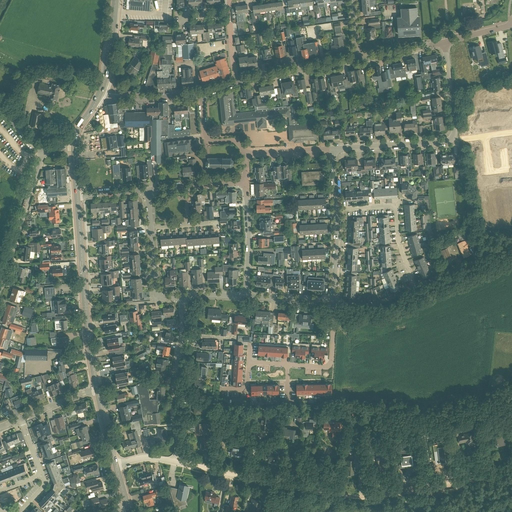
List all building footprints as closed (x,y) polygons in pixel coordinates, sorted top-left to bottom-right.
[(130,0),(130,10),(132,10),(143,11),(145,11),(149,11),(150,2),(150,0),(130,0)] [(289,7),(286,8),(287,16),(290,15),(289,12),(292,12),(292,11),(295,10),(296,15),(293,0),(292,0),(288,1),(289,7)] [(299,0),(293,0),(296,15),(299,15),(298,12),(302,12),(299,0)] [(305,0),(299,0),(301,10),(307,9),(305,0)] [(253,13),(251,13),(252,22),(256,22),(255,16),(260,15),(260,12),(259,5),(252,6),(253,13)] [(241,6),(235,6),(236,13),(240,13),(240,16),(237,17),(237,22),(243,21),(241,6)] [(370,7),(362,7),(363,14),(370,13),(370,15),(380,14),(380,11),(374,12),(373,10),(370,10),(370,7)] [(399,34),(419,33),(418,18),(416,19),(416,16),(416,9),(402,9),(402,17),(403,17),(403,19),(398,20),(399,34)] [(155,22),(154,28),(159,28),(159,32),(167,32),(168,25),(159,24),(159,22),(155,22)] [(130,24),(130,29),(134,29),(134,30),(138,31),(138,33),(146,34),(146,29),(143,29),(144,25),(139,25),(139,24),(130,24)] [(203,24),(196,25),(197,33),(203,33),(203,42),(206,42),(206,32),(203,33),(203,24)] [(208,32),(206,32),(207,42),(210,41),(209,35),(209,32),(212,32),(213,35),(215,35),(214,24),(208,24),(208,32)] [(335,45),(331,46),(332,51),(336,51),(343,50),(342,40),(343,40),(342,37),(341,35),(342,35),(341,31),(340,27),(340,24),(334,24),(334,28),(336,38),(334,38),(335,45)] [(190,34),(188,34),(188,44),(192,43),(191,34),(197,33),(196,25),(190,25),(190,34)] [(385,30),(384,30),(385,37),(392,37),(392,36),(394,36),(394,32),(391,32),(391,30),(390,30),(390,27),(385,28),(385,30)] [(374,28),(366,29),(368,39),(374,38),(373,31),(374,31),(374,28)] [(300,31),(295,32),(298,50),(301,50),(303,58),(308,57),(309,59),(313,58),(313,55),(318,54),(317,44),(318,44),(318,41),(306,44),(305,36),(301,37),(300,31)] [(182,34),(176,35),(176,45),(176,62),(183,62),(183,59),(194,58),(193,44),(185,44),(185,35),(182,35),(182,34)] [(129,38),(129,46),(142,47),(143,40),(148,41),(148,38),(154,38),(154,36),(147,35),(141,35),(140,36),(134,35),(134,38),(129,38)] [(488,43),(491,55),(491,54),(491,52),(497,51),(499,59),(497,59),(498,60),(498,59),(499,64),(507,62),(506,62),(505,58),(506,58),(506,57),(504,57),(501,43),(497,44),(496,41),(491,42),(488,43)] [(277,47),(275,47),(277,57),(281,56),(281,57),(284,56),(283,51),(284,51),(283,49),(283,50),(282,46),(281,43),(276,44),(277,47)] [(159,54),(157,63),(158,63),(158,66),(159,66),(159,60),(166,60),(171,60),(171,64),(174,64),(173,60),(172,60),(172,44),(160,44),(160,54),(159,54)] [(476,46),(470,48),(472,57),(474,56),(475,59),(477,58),(478,62),(484,61),(485,66),(489,65),(487,58),(483,59),(481,53),(479,47),(477,48),(476,46)] [(153,63),(145,86),(148,88),(158,87),(157,79),(158,79),(157,71),(158,71),(158,66),(158,63),(157,63),(159,54),(159,51),(151,49),(149,62),(153,63)] [(267,49),(262,50),(263,54),(262,54),(264,59),(267,59),(267,60),(271,59),(270,53),(269,49),(267,49)] [(458,54),(453,55),(455,60),(456,70),(461,70),(461,65),(466,64),(463,51),(458,53),(458,54)] [(200,71),(197,72),(201,85),(216,80),(216,81),(231,77),(225,58),(227,57),(225,52),(213,56),(214,62),(209,63),(209,62),(204,63),(206,69),(200,71)] [(431,56),(429,56),(431,65),(431,67),(433,74),(433,76),(436,75),(438,75),(437,70),(436,71),(434,61),(437,61),(436,58),(437,58),(437,53),(431,54),(431,56)] [(423,57),(424,63),(425,63),(428,63),(428,65),(431,65),(429,56),(427,56),(427,55),(423,56),(423,57)] [(247,56),(239,58),(240,68),(249,66),(249,68),(257,66),(256,57),(248,58),(247,56)] [(130,63),(125,69),(134,76),(138,70),(143,63),(135,57),(130,63)] [(415,65),(414,59),(407,60),(409,72),(412,71),(416,70),(415,65)] [(158,71),(157,71),(158,79),(157,79),(158,87),(171,86),(169,68),(166,68),(166,60),(159,60),(159,66),(158,66),(158,71)] [(171,60),(166,60),(166,68),(169,68),(171,86),(176,86),(174,64),(171,64),(171,60)] [(389,69),(385,70),(388,83),(391,82),(390,78),(391,78),(401,76),(401,77),(406,76),(405,67),(402,67),(401,63),(398,63),(392,64),(393,66),(388,67),(389,69)] [(373,67),(371,67),(373,79),(378,78),(380,89),(388,87),(385,73),(381,74),(379,66),(376,66),(373,66),(373,67)] [(192,68),(181,69),(182,77),(182,85),(193,85),(193,77),(192,77),(192,68)] [(360,69),(359,69),(358,69),(355,69),(355,70),(354,70),(356,81),(362,80),(363,86),(366,85),(364,76),(361,76),(360,69)] [(356,81),(354,70),(348,72),(349,78),(346,79),(347,81),(346,81),(348,87),(348,88),(351,87),(351,85),(353,84),(352,81),(356,81)] [(35,71),(33,78),(40,80),(42,73),(35,71)] [(339,75),(336,76),(338,86),(339,89),(342,88),(348,87),(346,81),(344,81),(343,79),(342,75),(341,74),(339,74),(339,75)] [(436,75),(433,76),(433,74),(430,75),(431,79),(432,79),(433,83),(431,83),(431,87),(433,87),(434,91),(434,94),(438,93),(438,90),(440,90),(440,86),(439,77),(436,78),(436,75)] [(338,86),(336,76),(335,75),(332,76),(332,77),(331,77),(332,84),(329,84),(331,96),(337,95),(335,86),(338,86)] [(317,78),(311,79),(313,91),(319,90),(317,79),(317,78)] [(324,78),(317,79),(319,90),(325,89),(324,78)] [(304,79),(298,80),(299,89),(303,88),(304,96),(306,95),(308,105),(312,104),(310,92),(306,93),(304,79)] [(293,81),(287,82),(289,93),(292,93),(293,97),(298,96),(297,88),(294,88),(293,81)] [(283,90),(280,91),(281,98),(286,97),(286,94),(289,93),(287,82),(281,83),(283,90)] [(40,83),(37,94),(50,97),(49,99),(57,100),(59,92),(59,89),(60,85),(52,84),(52,86),(40,83)] [(273,85),(266,86),(268,97),(268,99),(271,96),(271,93),(275,93),(273,85)] [(266,86),(258,88),(260,95),(264,95),(265,98),(268,97),(266,86)] [(250,87),(240,89),(241,99),(248,98),(250,105),(256,104),(255,98),(252,99),(250,87)] [(226,92),(219,93),(222,123),(223,126),(234,125),(233,123),(242,122),(242,124),(248,123),(248,121),(256,120),(257,129),(267,128),(266,119),(275,119),(275,117),(289,117),(289,126),(302,125),(302,122),(299,122),(299,120),(298,105),(290,105),(290,106),(287,106),(255,109),(255,111),(235,113),(233,92),(229,92),(226,92)] [(480,105),(478,105),(479,112),(481,112),(482,121),(499,118),(499,116),(508,115),(506,101),(504,102),(503,93),(478,96),(480,105)] [(258,95),(255,96),(255,98),(256,104),(257,109),(269,107),(268,102),(260,103),(259,97),(258,97),(258,95)] [(159,107),(159,115),(159,119),(161,119),(161,125),(168,125),(168,119),(163,119),(163,115),(168,115),(168,102),(159,102),(159,107)] [(118,103),(107,105),(108,114),(109,114),(110,123),(120,122),(120,127),(145,126),(145,133),(145,141),(151,141),(151,137),(151,115),(147,115),(147,113),(126,113),(125,109),(119,109),(118,103)] [(430,110),(423,111),(423,115),(431,114),(430,111),(433,111),(442,110),(441,104),(433,105),(429,105),(429,109),(430,109),(430,110)] [(168,138),(168,125),(161,125),(161,119),(159,119),(159,115),(159,107),(147,108),(147,113),(147,115),(153,115),(153,138),(151,138),(151,155),(156,154),(157,163),(163,162),(163,158),(162,158),(162,157),(161,157),(161,154),(161,138),(168,138)] [(32,112),(30,126),(40,128),(43,114),(32,112)] [(397,119),(389,119),(390,132),(400,131),(399,122),(402,121),(401,113),(396,113),(397,119)] [(351,126),(344,126),(345,135),(354,134),(354,129),(357,129),(356,121),(350,122),(351,126)] [(367,127),(359,128),(360,136),(370,136),(370,132),(372,132),(371,121),(366,121),(367,127)] [(413,122),(404,123),(405,131),(414,130),(414,126),(417,126),(416,121),(413,121),(413,122)] [(443,123),(435,124),(432,124),(433,131),(444,129),(443,123)] [(317,139),(316,124),(302,125),(289,126),(289,129),(289,133),(289,134),(290,141),(294,141),(294,143),(303,142),(304,142),(304,140),(317,139)] [(381,126),(374,127),(375,134),(376,134),(376,135),(379,135),(379,134),(384,134),(384,130),(387,129),(387,124),(381,124),(381,126)] [(338,129),(331,130),(332,138),(339,138),(338,129)] [(331,130),(323,130),(324,139),(332,138),(331,130)] [(123,135),(117,136),(117,139),(119,147),(121,147),(121,156),(125,156),(125,147),(123,139),(123,135)] [(105,138),(102,138),(103,149),(107,148),(107,149),(118,147),(116,136),(105,137),(105,138)] [(191,139),(165,142),(166,156),(168,156),(172,156),(172,155),(185,153),(185,155),(187,154),(187,153),(193,152),(192,148),(193,148),(192,144),(191,139)] [(434,154),(427,154),(428,164),(429,164),(433,164),(434,177),(439,177),(439,175),(438,167),(435,167),(434,154)] [(400,156),(401,166),(406,166),(406,169),(407,169),(408,174),(412,173),(411,169),(411,159),(408,160),(407,155),(404,156),(400,156)] [(421,155),(414,155),(414,165),(422,164),(421,155)] [(206,161),(206,164),(207,164),(207,167),(222,167),(222,168),(222,171),(222,172),(223,171),(226,171),(227,172),(226,171),(226,168),(227,168),(227,167),(230,167),(231,168),(231,167),(233,165),(234,165),(234,164),(233,164),(233,161),(234,161),(234,160),(233,161),(231,159),(231,158),(231,157),(230,158),(227,158),(227,157),(226,157),(226,158),(223,158),(223,157),(222,157),(222,158),(207,158),(207,161),(206,161)] [(394,158),(388,159),(388,169),(394,169),(394,173),(398,173),(397,165),(398,165),(397,163),(397,162),(394,162),(394,158)] [(183,170),(179,171),(180,176),(183,175),(183,176),(194,175),(194,168),(195,168),(195,163),(196,163),(195,159),(189,160),(190,163),(191,163),(191,167),(188,167),(188,166),(183,166),(183,168),(183,170)] [(388,169),(388,159),(382,159),(382,163),(379,164),(379,168),(380,174),(384,174),(383,169),(388,169)] [(345,168),(341,168),(342,173),(348,173),(348,171),(351,171),(351,160),(344,161),(345,168)] [(357,160),(351,160),(351,171),(352,174),(358,173),(358,174),(361,173),(361,168),(361,167),(358,168),(357,160)] [(370,170),(369,160),(364,161),(364,167),(361,168),(361,173),(361,174),(365,174),(365,173),(367,173),(367,170),(370,170)] [(375,160),(369,160),(370,170),(373,169),(373,172),(375,174),(376,174),(376,178),(380,178),(380,174),(379,168),(376,168),(375,160)] [(138,165),(136,166),(137,178),(139,177),(139,179),(142,178),(142,179),(142,181),(146,180),(146,179),(146,178),(149,178),(149,175),(152,175),(151,165),(150,161),(146,162),(147,164),(138,165)] [(302,171),(301,171),(302,185),(324,184),(324,170),(323,170),(323,163),(301,164),(302,171)] [(286,165),(280,166),(281,178),(287,177),(288,180),(291,180),(290,169),(287,169),(287,168),(286,165)] [(274,170),(270,171),(271,182),(275,181),(275,178),(281,178),(280,166),(273,166),(274,170)] [(129,167),(121,168),(122,179),(130,179),(129,167)] [(262,167),(255,167),(256,178),(257,182),(264,182),(264,178),(263,178),(262,167)] [(65,169),(45,170),(45,178),(66,177),(65,169)] [(66,177),(45,178),(45,180),(47,180),(47,188),(49,188),(51,188),(51,189),(62,188),(62,187),(66,186),(66,183),(67,182),(67,177),(66,177)] [(493,183),(480,184),(482,212),(485,212),(487,233),(511,230),(511,182),(501,183),(500,182),(493,182),(493,183)] [(275,183),(254,184),(254,195),(263,195),(263,194),(266,194),(267,197),(275,197),(276,197),(275,183)] [(408,183),(401,184),(402,194),(404,193),(406,194),(412,187),(408,183)] [(48,196),(38,196),(38,203),(45,202),(45,203),(58,202),(57,195),(67,194),(66,186),(62,187),(62,188),(51,189),(51,188),(49,188),(47,188),(48,196)] [(364,186),(362,186),(363,200),(369,200),(368,195),(371,195),(370,188),(368,188),(368,190),(364,190),(364,186)] [(412,187),(406,194),(407,195),(407,196),(407,198),(417,197),(416,190),(412,187)] [(228,191),(213,192),(213,198),(225,197),(226,197),(226,196),(236,196),(237,194),(235,192),(235,191),(234,191),(233,191),(233,190),(228,191)] [(119,201),(120,208),(123,207),(127,207),(137,206),(137,200),(132,200),(132,197),(129,197),(129,204),(123,204),(123,201),(119,201)] [(260,200),(256,200),(257,212),(271,211),(271,207),(264,207),(264,205),(272,204),(272,205),(282,205),(282,200),(275,200),(275,197),(267,197),(263,198),(263,200),(261,200),(260,200)] [(48,205),(38,205),(39,212),(48,212),(48,211),(49,211),(50,219),(52,218),(52,222),(60,222),(59,210),(56,210),(55,206),(49,207),(48,206),(48,205)] [(223,211),(220,211),(221,218),(229,218),(229,215),(236,215),(236,207),(228,208),(228,211),(223,211)] [(388,215),(378,215),(378,223),(388,222),(388,215)] [(349,220),(349,226),(359,226),(359,221),(362,221),(362,218),(354,217),(354,221),(349,220)] [(274,235),(273,225),(261,226),(261,228),(260,228),(261,232),(267,232),(267,235),(274,235)] [(101,229),(92,229),(93,239),(104,239),(104,232),(110,231),(110,226),(101,226),(101,229)] [(462,233),(458,235),(459,238),(460,241),(465,239),(468,238),(468,236),(471,235),(468,227),(464,229),(464,228),(460,229),(462,233)] [(127,228),(117,229),(117,233),(118,238),(121,238),(120,233),(127,232),(127,237),(130,237),(137,237),(137,230),(127,231),(127,228)] [(52,233),(46,233),(46,237),(52,237),(52,238),(61,237),(60,229),(52,230),(52,233)] [(230,237),(221,237),(221,241),(221,245),(224,245),(230,245),(230,250),(236,250),(237,250),(237,243),(230,243),(230,237)] [(348,237),(348,242),(353,242),(353,245),(360,245),(360,237),(358,237),(348,237)] [(264,238),(259,238),(259,247),(268,246),(268,239),(264,239),(264,238)] [(105,244),(99,245),(99,254),(109,254),(108,245),(114,245),(114,243),(114,240),(105,241),(105,244)] [(448,240),(439,244),(440,246),(441,249),(446,247),(446,248),(449,247),(450,246),(450,245),(455,243),(454,241),(449,243),(448,240)] [(465,241),(457,244),(463,257),(471,254),(467,246),(470,245),(469,242),(466,244),(465,241)] [(348,248),(347,253),(357,253),(358,248),(360,248),(360,245),(353,245),(353,248),(348,248)] [(294,246),(290,247),(290,252),(291,252),(291,250),(292,250),(294,250),(295,262),(300,261),(299,246),(294,246)] [(448,247),(440,251),(446,265),(450,263),(448,258),(451,256),(448,247)] [(230,255),(223,255),(223,258),(230,258),(230,261),(233,261),(233,256),(236,256),(236,250),(230,250),(230,255)] [(129,252),(122,253),(122,256),(128,256),(129,261),(131,261),(139,260),(139,254),(131,255),(129,255),(129,252)] [(258,258),(258,260),(258,263),(262,263),(263,264),(265,264),(266,264),(266,263),(270,263),(270,262),(274,262),(275,254),(265,253),(265,257),(258,256),(258,257),(258,258)] [(100,266),(100,268),(101,269),(110,269),(109,262),(111,262),(110,256),(104,256),(105,259),(100,260),(100,266)] [(423,257),(414,261),(416,265),(425,261),(423,257)] [(425,261),(416,265),(418,270),(427,266),(425,261)] [(427,266),(418,270),(420,274),(429,270),(427,266)] [(123,270),(121,270),(121,277),(131,276),(130,274),(140,273),(140,267),(129,268),(130,273),(125,273),(125,272),(124,272),(124,271),(123,271),(123,270)] [(215,272),(207,273),(208,282),(219,281),(219,275),(223,274),(222,267),(215,268),(215,272)] [(20,268),(18,275),(21,276),(19,281),(23,283),(25,277),(23,277),(25,271),(28,272),(29,269),(25,268),(25,269),(20,268)] [(44,278),(44,282),(44,283),(54,282),(54,277),(53,275),(62,275),(62,274),(63,274),(63,272),(62,271),(62,268),(56,269),(56,268),(53,268),(53,269),(51,269),(51,276),(51,277),(44,278)] [(201,269),(192,270),(193,283),(202,282),(201,269)] [(391,269),(382,273),(384,278),(394,274),(391,269)] [(171,277),(165,278),(166,286),(174,285),(174,279),(176,278),(176,270),(170,271),(171,277)] [(429,270),(420,274),(422,279),(427,277),(428,279),(432,278),(429,270)] [(109,274),(101,275),(102,285),(113,284),(112,277),(118,277),(118,271),(109,271),(109,274)] [(187,272),(178,273),(179,285),(187,284),(187,277),(187,272)] [(273,275),(272,284),(275,284),(275,287),(278,287),(278,288),(281,289),(281,288),(282,288),(283,278),(283,274),(275,274),(275,272),(273,272),(273,275)] [(256,281),(255,285),(256,285),(257,286),(259,287),(260,286),(263,286),(264,273),(262,273),(261,275),(257,275),(257,282),(256,281)] [(264,273),(263,286),(263,287),(266,287),(267,286),(269,287),(269,284),(272,284),(273,275),(268,274),(268,277),(264,277),(264,273)] [(394,274),(384,278),(386,283),(396,279),(394,274)] [(227,277),(224,277),(224,282),(227,282),(227,281),(229,281),(229,287),(229,290),(233,290),(233,285),(236,285),(236,277),(229,277),(227,277)] [(308,277),(307,288),(309,288),(309,290),(313,290),(313,289),(315,289),(316,278),(308,277)] [(316,278),(315,289),(318,289),(318,290),(322,291),(322,289),(323,289),(324,278),(316,278)] [(396,279),(386,283),(388,287),(398,283),(396,279)] [(388,287),(385,289),(389,296),(395,294),(401,291),(400,288),(398,283),(388,287)] [(110,290),(102,290),(103,300),(119,299),(119,295),(115,295),(115,294),(120,294),(119,286),(110,287),(110,290)] [(54,287),(47,287),(45,288),(45,298),(46,298),(52,298),(52,297),(55,297),(54,287)] [(14,288),(10,299),(19,302),(21,295),(24,296),(25,292),(14,288)] [(345,291),(345,297),(351,297),(351,301),(358,301),(358,292),(356,292),(345,291)] [(15,317),(17,308),(8,305),(7,308),(6,307),(5,310),(6,311),(5,314),(15,317)] [(52,312),(47,313),(47,317),(55,316),(55,313),(58,313),(58,312),(65,312),(65,306),(54,307),(54,310),(51,310),(52,312)] [(24,307),(22,313),(31,316),(31,315),(33,310),(24,307)] [(171,316),(171,314),(173,314),(173,313),(174,313),(174,310),(173,310),(173,308),(163,309),(163,312),(161,312),(152,313),(152,318),(167,317),(171,316)] [(208,309),(207,319),(212,319),(212,318),(220,319),(220,320),(227,320),(227,315),(220,314),(221,310),(208,309)] [(137,311),(128,312),(130,322),(134,321),(135,325),(138,325),(139,330),(142,329),(140,314),(138,314),(137,311)] [(262,322),(262,323),(269,324),(269,327),(268,333),(272,333),(273,324),(273,321),(270,321),(269,321),(269,312),(263,311),(262,320),(262,322)] [(5,314),(2,323),(10,325),(9,328),(15,330),(19,331),(21,327),(11,324),(11,322),(13,323),(15,317),(5,314)] [(295,319),(295,326),(299,326),(299,324),(311,325),(311,316),(299,315),(299,320),(295,319)] [(65,316),(54,317),(55,321),(57,321),(57,325),(61,324),(61,329),(67,328),(67,320),(65,320),(65,316)] [(232,324),(231,334),(236,335),(237,323),(245,324),(246,317),(242,317),(242,316),(238,316),(235,316),(235,317),(232,317),(231,324),(232,324)] [(174,319),(167,320),(167,317),(152,318),(152,324),(163,324),(167,323),(167,326),(174,326),(174,319)] [(115,325),(104,327),(105,333),(116,331),(115,325)] [(2,328),(0,333),(0,337),(5,339),(7,333),(9,334),(10,330),(2,328)] [(160,333),(159,336),(158,336),(157,343),(158,343),(161,343),(166,344),(167,344),(168,341),(171,342),(173,336),(172,336),(172,332),(166,331),(165,334),(160,333)] [(58,337),(51,338),(51,343),(59,342),(59,347),(64,347),(63,345),(69,344),(68,336),(62,337),(62,338),(59,338),(58,337)] [(0,337),(0,346),(4,348),(6,349),(9,340),(5,339),(0,337)] [(234,345),(234,349),(243,350),(243,344),(235,344),(235,341),(229,341),(229,344),(234,345)] [(165,346),(166,344),(161,343),(158,343),(153,343),(152,347),(157,348),(157,349),(160,349),(160,353),(168,355),(170,347),(165,346)] [(300,358),(301,343),(293,343),(292,352),(295,352),(295,357),(300,358)] [(309,344),(301,343),(300,358),(304,358),(305,353),(308,353),(309,344)] [(118,344),(108,345),(109,352),(116,350),(117,354),(124,352),(123,347),(119,347),(118,344)] [(320,347),(320,345),(312,344),(311,354),(314,354),(314,359),(319,359),(320,347)] [(288,345),(282,345),(282,356),(287,357),(287,352),(290,353),(290,347),(288,346),(288,345)] [(328,348),(320,347),(319,359),(324,359),(324,354),(327,355),(328,348)] [(25,348),(25,359),(47,360),(47,349),(25,348)] [(62,357),(60,357),(61,364),(58,364),(59,372),(65,371),(64,364),(72,362),(71,356),(66,357),(66,356),(62,356),(62,357)] [(158,359),(157,370),(165,370),(165,364),(167,364),(168,360),(158,359)] [(129,360),(125,361),(113,363),(114,369),(123,367),(124,368),(129,367),(130,366),(129,360)] [(196,369),(195,380),(204,381),(204,377),(207,368),(200,366),(200,368),(196,369)] [(71,371),(67,372),(68,376),(71,387),(77,385),(75,378),(74,374),(73,370),(71,371)] [(128,378),(116,380),(117,386),(132,383),(132,382),(132,378),(131,378),(131,377),(128,377),(128,378)] [(31,378),(20,380),(21,386),(25,385),(24,384),(32,383),(31,378)] [(195,380),(195,392),(203,392),(204,381),(195,380)] [(60,382),(53,384),(57,393),(63,391),(60,382)] [(49,383),(46,385),(50,396),(51,395),(51,397),(56,395),(56,394),(57,393),(53,384),(50,386),(49,383)] [(30,389),(26,390),(30,400),(33,398),(34,400),(40,398),(40,399),(44,397),(41,389),(31,392),(30,389)] [(124,393),(116,395),(118,402),(125,400),(125,396),(128,396),(127,393),(124,393)] [(20,395),(11,399),(13,405),(15,404),(16,407),(22,405),(21,402),(23,402),(20,395)] [(6,407),(3,409),(5,414),(12,411),(7,399),(4,401),(6,407)] [(86,403),(75,406),(77,413),(88,411),(86,403)] [(127,405),(119,407),(121,414),(131,411),(130,408),(128,408),(127,405)] [(194,405),(194,414),(203,414),(203,405),(194,405)] [(70,407),(64,408),(67,415),(68,417),(72,415),(71,414),(72,414),(73,413),(72,411),(71,412),(70,407)] [(159,412),(158,413),(152,413),(152,414),(150,414),(150,410),(142,411),(144,425),(153,424),(160,423),(159,412)] [(131,411),(121,414),(122,420),(130,418),(129,415),(132,415),(131,411)] [(261,413),(259,429),(268,430),(270,414),(261,413)] [(56,426),(53,427),(54,432),(58,431),(57,429),(65,427),(62,416),(61,416),(61,415),(56,417),(56,418),(54,418),(56,426)] [(303,422),(302,436),(302,435),(308,436),(308,433),(309,433),(309,432),(308,431),(308,429),(312,429),(313,423),(316,423),(316,419),(309,419),(309,422),(306,422),(303,422)] [(365,419),(361,425),(366,428),(370,422),(365,419)] [(329,423),(329,429),(330,429),(330,436),(335,436),(335,430),(341,430),(341,422),(340,422),(340,421),(336,421),(336,422),(335,421),(335,423),(329,423)] [(88,432),(87,430),(89,429),(88,426),(86,426),(81,427),(80,422),(70,425),(71,430),(76,428),(78,435),(81,434),(88,432)] [(42,423),(33,427),(34,431),(36,430),(38,436),(45,433),(46,435),(51,433),(48,425),(43,427),(42,423)] [(208,443),(208,434),(206,434),(206,424),(188,424),(188,427),(191,428),(191,429),(197,431),(197,434),(201,434),(201,448),(205,448),(205,452),(213,452),(212,443),(208,443)] [(283,427),(282,435),(286,435),(289,435),(289,437),(296,438),(296,430),(286,429),(286,428),(283,427)] [(376,430),(367,431),(368,438),(383,437),(382,427),(376,428),(376,430)] [(157,436),(149,437),(151,448),(156,447),(155,443),(166,441),(165,434),(164,429),(157,430),(158,435),(157,435),(157,436)] [(464,435),(458,436),(459,443),(465,442),(465,443),(475,441),(473,430),(471,429),(468,429),(467,430),(464,431),(464,435)] [(129,441),(123,442),(125,450),(141,445),(137,430),(131,431),(132,435),(128,437),(129,441)] [(16,433),(11,435),(14,444),(15,446),(25,442),(22,432),(17,434),(16,433)] [(88,432),(81,434),(83,441),(90,439),(88,432)] [(507,434),(495,437),(498,446),(509,443),(507,434)] [(7,442),(5,443),(7,449),(10,448),(9,446),(14,444),(11,435),(5,437),(7,442)] [(43,444),(39,446),(41,451),(53,447),(50,439),(50,438),(44,440),(45,443),(42,443),(43,444)] [(82,441),(71,444),(72,449),(77,448),(77,446),(83,444),(82,441)] [(440,441),(425,443),(427,460),(434,460),(434,462),(443,461),(440,441)] [(229,443),(228,447),(225,447),(225,455),(232,455),(232,453),(241,455),(242,447),(242,445),(240,444),(240,445),(229,443)] [(270,446),(268,456),(269,457),(268,462),(276,464),(278,454),(279,448),(270,446)] [(53,447),(41,451),(43,457),(47,456),(47,457),(49,456),(50,458),(58,456),(57,452),(53,453),(51,448),(53,447)] [(92,449),(82,452),(84,458),(94,455),(92,449)] [(355,451),(355,461),(364,461),(364,452),(355,451)] [(409,463),(413,462),(412,451),(405,452),(405,451),(399,451),(400,460),(402,460),(402,463),(406,463),(407,465),(409,465),(409,463)] [(375,456),(371,457),(372,464),(373,464),(374,467),(376,467),(376,471),(381,471),(381,467),(383,467),(382,459),(376,460),(375,456)] [(55,460),(46,464),(48,468),(56,465),(55,460)] [(344,466),(344,474),(347,474),(347,475),(353,475),(354,460),(353,460),(353,461),(347,461),(347,460),(347,466),(344,466)] [(25,462),(17,465),(18,466),(21,475),(27,473),(26,471),(28,470),(25,462)] [(56,465),(48,468),(50,473),(58,470),(56,465)] [(97,465),(84,468),(87,476),(99,472),(97,465)] [(6,468),(7,470),(11,479),(16,477),(13,468),(12,466),(6,468)] [(18,466),(13,468),(16,477),(21,475),(18,466)] [(7,470),(2,472),(5,481),(11,479),(7,470)] [(58,470),(50,473),(52,478),(60,475),(58,470)] [(141,478),(138,478),(140,485),(156,481),(154,474),(152,475),(152,474),(141,477),(141,478)] [(60,475),(52,478),(54,483),(62,479),(60,475)] [(62,479),(54,483),(54,484),(54,486),(65,488),(64,484),(69,482),(68,477),(62,479)] [(154,485),(156,489),(164,487),(168,486),(165,477),(158,479),(160,483),(154,485)] [(96,480),(87,482),(89,489),(92,488),(93,492),(103,489),(102,482),(97,483),(96,480)] [(185,499),(188,486),(184,485),(184,486),(180,485),(178,494),(170,492),(175,508),(180,506),(180,505),(186,503),(185,499)] [(53,488),(59,495),(65,488),(54,486),(53,488)] [(164,488),(164,487),(156,489),(158,497),(166,494),(166,493),(169,492),(167,487),(164,488)] [(53,488),(49,492),(56,498),(59,495),(53,488)] [(205,498),(205,501),(206,501),(206,503),(210,504),(210,502),(212,503),(213,499),(218,501),(219,494),(214,493),(214,492),(211,491),(210,492),(206,492),(205,498)] [(49,492),(46,496),(52,502),(56,498),(49,492)] [(151,493),(143,496),(145,502),(147,501),(149,505),(154,504),(152,500),(153,500),(152,497),(156,496),(155,493),(151,494),(151,493)] [(19,495),(14,500),(17,504),(23,499),(19,495)] [(223,504),(221,511),(228,511),(229,509),(232,509),(233,506),(236,507),(238,497),(232,495),(230,506),(223,504)] [(46,496),(42,500),(49,506),(52,502),(46,496)] [(98,497),(91,499),(93,506),(99,505),(100,508),(108,506),(108,505),(109,505),(108,502),(107,502),(106,498),(99,500),(98,497)] [(245,501),(243,509),(247,510),(248,506),(250,506),(249,511),(258,511),(259,511),(262,501),(252,499),(251,503),(245,501)] [(42,500),(38,503),(45,510),(49,506),(42,500)]
